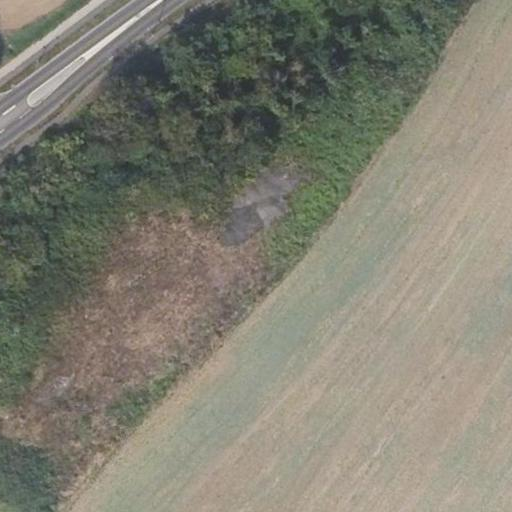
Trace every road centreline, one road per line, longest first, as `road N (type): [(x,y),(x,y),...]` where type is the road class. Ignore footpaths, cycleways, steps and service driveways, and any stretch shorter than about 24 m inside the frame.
road 1 (secondary): [(0,144),(175,0)]
road 2 (secondary): [(153,0),(0,109)]
